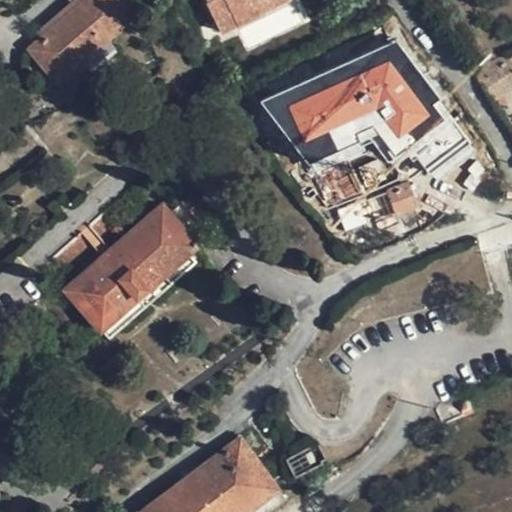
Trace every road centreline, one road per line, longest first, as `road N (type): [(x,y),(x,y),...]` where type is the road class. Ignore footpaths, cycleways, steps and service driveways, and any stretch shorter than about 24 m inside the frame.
road 1 (unknown): [(396,0),(506,155),(503,301),(496,323),(425,381),(375,445),(300,511)]
road 2 (residential): [(325,285),(237,173),(165,156),(0,269)]
road 3 (residential): [(0,443),(29,471),(164,428),(294,307)]
road 4 (residential): [(325,285),(385,245),(511,205)]
